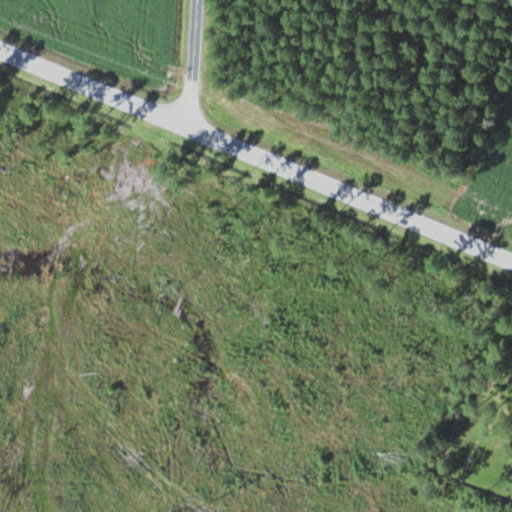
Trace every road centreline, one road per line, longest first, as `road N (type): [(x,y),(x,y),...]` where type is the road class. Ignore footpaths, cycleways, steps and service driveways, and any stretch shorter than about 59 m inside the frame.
road 1 (secondary): [(511,258),(0,49)]
road 2 (residential): [(193,0),(184,125)]
